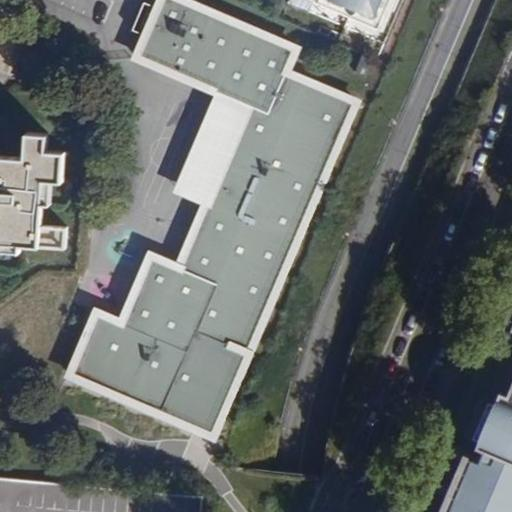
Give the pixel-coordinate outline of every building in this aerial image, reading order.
[(100,307),(72,370),(196,424),(233,342),(252,349),(361,97),(291,68),(301,43),(198,0),(165,0),(142,54),(228,91),(254,102),(210,199),(182,263),(154,250),(125,318),(100,307)] [(401,0),(311,0),(310,6),(387,37),(401,0)] [(186,188),(210,199),(254,102),(228,91),(186,188)] [(0,240),(4,240),(28,241),(72,243),(72,224),(47,223),(48,200),(49,176),(57,177),(67,177),(69,149),(51,148),(52,131),(32,130),(31,155),(0,153),(0,240)] [(56,201),(57,177),(49,176),(48,200),(56,201)] [(4,240),(4,249),(27,250),(28,241),(4,240)] [(503,359),(511,338),(500,333),(491,354),(503,359)] [(252,349),(233,342),(196,424),(217,432),(252,349)] [(511,511),(511,398),(509,405),(502,402),(498,411),(490,408),(475,443),(483,447),(474,467),(462,495),(458,504),(450,501),(445,511),(511,511)] [(474,467),(466,464),(454,492),(462,495),(474,467)] [(197,511),(200,493),(0,473),(0,511),(197,511)]
